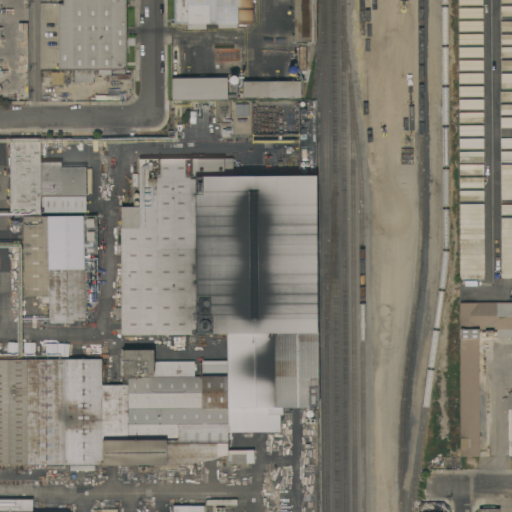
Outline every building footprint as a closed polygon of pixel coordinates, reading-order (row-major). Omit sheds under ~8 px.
[(57,70),(57,4),(62,4),(62,0),(125,0),(126,70),(110,70),(98,70),(93,70),(74,70),(57,70)] [(252,0),(252,25),(236,25),(236,28),(217,28),(217,24),(205,24),(205,29),(187,29),(187,24),(173,24),(173,0),(252,0)] [(315,0),(315,43),(304,43),(304,69),(304,71),(299,71),(299,69),(298,69),(298,67),(296,67),(295,42),(293,42),(293,0),(315,0)] [(511,6),(511,16),(500,16),(500,6),(511,6)] [(482,8),(482,18),(458,18),(458,8),(482,8)] [(482,21),(482,31),(458,31),(458,21),(482,21)] [(511,21),(511,32),(500,32),(500,21),(511,21)] [(27,47),(16,47),(16,39),(18,39),(18,31),(16,31),(16,24),(27,24),(27,47)] [(482,34),(482,44),(458,45),(458,34),(482,34)] [(511,34),(511,44),(500,45),(500,34),(511,34)] [(482,47),(482,57),(458,58),(458,47),(482,47)] [(511,48),(511,58),(500,58),(500,48),(511,48)] [(482,60),(482,70),(458,71),(458,61),(482,60)] [(511,60),(511,70),(501,71),(500,61),(511,60)] [(74,70),(93,70),(93,83),(74,83),(74,72),(74,70)] [(74,84),(63,84),(63,85),(51,85),(51,73),(74,72),(74,83),(74,84)] [(482,73),(482,83),(458,83),(458,73),(482,73)] [(511,74),(511,89),(500,89),(500,74),(511,74)] [(171,78),(227,78),(227,100),(171,100),(171,78)] [(299,81),(299,98),(242,98),(242,97),(237,97),(237,89),(242,89),(242,81),(299,81)] [(483,86),(483,97),(458,97),(458,86),(483,86)] [(511,91),(511,102),(500,102),(500,92),(511,91)] [(483,99),(483,110),(458,110),(458,100),(483,99)] [(248,104),(248,117),(234,116),(234,104),(248,104)] [(511,105),(511,115),(500,115),(500,105),(511,105)] [(483,112),(483,123),(459,123),(458,113),(483,112)] [(511,118),(511,128),(500,128),(500,118),(511,118)] [(483,126),(483,136),(458,136),(458,126),(483,126)] [(511,138),(511,148),(500,149),(500,139),(511,138)] [(40,215),(9,215),(9,151),(7,151),(7,143),(9,143),(9,139),(64,139),(64,154),(40,154),(40,162),(40,215)] [(483,139),(483,149),(459,149),(459,139),(483,139)] [(511,151),(511,162),(500,162),(500,152),(511,151)] [(483,152),(483,162),(459,162),(459,152),(483,152)] [(317,407),(282,407),(282,415),(279,415),(280,432),(227,432),(227,450),(253,450),(253,463),(226,463),(226,455),(217,455),(217,458),(211,458),(211,460),(207,461),(207,462),(0,464),(0,360),(101,360),(101,385),(127,385),(127,375),(122,375),(121,350),(152,350),(152,362),(193,362),(193,377),(226,376),(226,334),(121,335),(120,207),(138,207),(138,160),(223,159),(224,174),(233,174),(233,161),(239,161),(240,177),(315,176),(317,407)] [(61,162),(61,166),(86,166),(86,196),(53,197),(53,216),(40,216),(40,215),(40,162),(61,162)] [(483,165),(483,174),(459,175),(459,165),(483,165)] [(511,165),(511,200),(500,200),(500,165),(511,165)] [(483,178),(483,188),(459,188),(459,178),(483,178)] [(483,191),(483,201),(459,201),(459,191),(483,191)] [(482,204),(483,279),(460,280),(459,204),(482,204)] [(511,205),(511,215),(501,215),(500,205),(511,205)] [(22,217),(82,216),(82,217),(95,216),(95,241),(82,242),(83,321),(73,321),(73,323),(48,324),(48,303),(41,303),(41,296),(23,296),(22,217)] [(511,218),(511,278),(501,278),(500,218),(511,218)] [(511,303),(511,337),(485,338),(485,330),(478,330),(479,457),(459,457),(459,303),(511,303)] [(30,511),(31,499),(0,499),(0,511),(30,511)]
